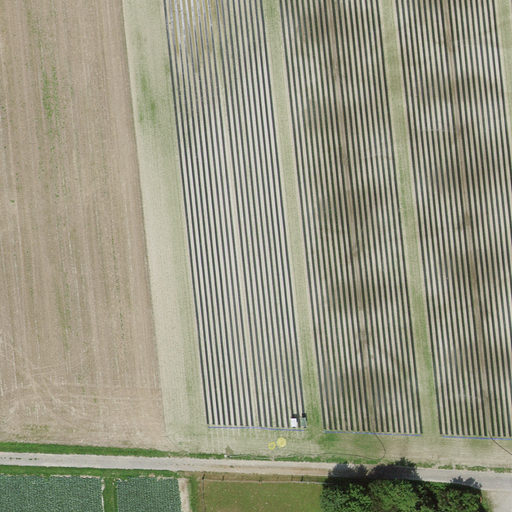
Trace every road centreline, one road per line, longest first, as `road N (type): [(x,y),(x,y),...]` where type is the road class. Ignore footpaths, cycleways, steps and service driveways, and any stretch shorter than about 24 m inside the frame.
road 1 (unclassified): [(511,482),(204,466)]
road 2 (track): [(204,466),(0,458)]
